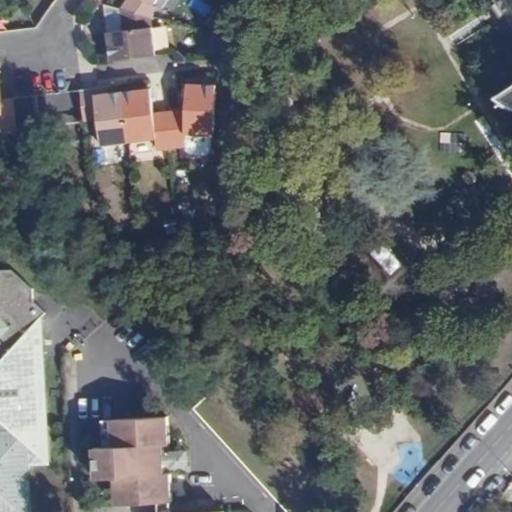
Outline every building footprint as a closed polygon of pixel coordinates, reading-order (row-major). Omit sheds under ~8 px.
[(123,0),(119,6),(148,13),(155,4),(150,0),(123,0)] [(511,34),(511,80),(493,93),(495,98),(500,101),(505,103),(511,104),(511,0),(488,0),(489,0),(485,3),(494,17),(500,16),(511,34)] [(148,13),(119,6),(121,27),(106,28),(109,57),(152,52),(148,13)] [(204,141),(201,124),(210,125),(212,79),(184,78),(180,106),(163,109),(167,143),(178,142),(183,150),(201,146),(204,141)] [(120,88),(92,92),(91,82),(78,84),(83,117),(94,115),(97,139),(126,135),(120,88)] [(167,143),(163,109),(149,111),(146,85),(120,88),(126,135),(150,132),(152,145),(167,143)] [(13,92),(1,93),(0,88),(0,123),(17,121),(13,92)] [(33,89),(13,92),(17,121),(37,119),(33,89)] [(0,511),(23,511),(29,507),(29,476),(23,468),(28,463),(27,425),(41,423),(35,340),(44,331),(41,309),(46,305),(33,295),(32,279),(12,263),(0,262),(0,511)] [(317,511),(317,506),(217,391),(198,408),(289,511),(317,511)] [(171,419),(115,422),(116,449),(98,450),(99,481),(117,480),(118,506),(175,503),(174,477),(169,477),(167,447),(172,446),(171,419)]
